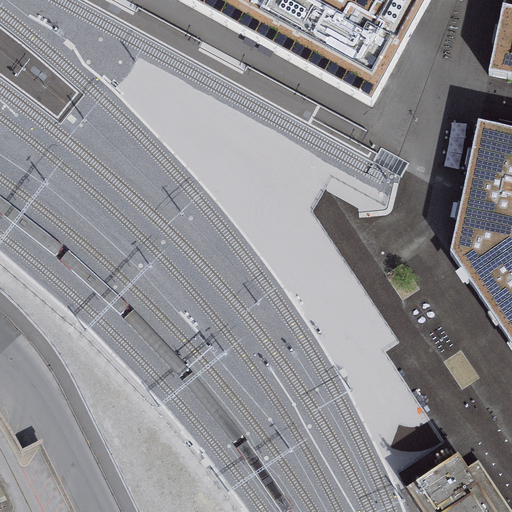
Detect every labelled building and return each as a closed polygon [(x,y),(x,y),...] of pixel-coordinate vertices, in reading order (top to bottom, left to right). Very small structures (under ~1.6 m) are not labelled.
[(189,0),(374,101),(429,0),(189,0)] [(511,0),(505,0),(489,79),(511,83),(511,0)] [(449,256),(511,349),(511,132),(479,126),(449,256)] [(0,407),(0,511),(77,511),(42,439),(24,449),(0,407)] [(458,457),(407,490),(421,511),(511,511),(511,510),(479,461),(468,468),(458,457)]
